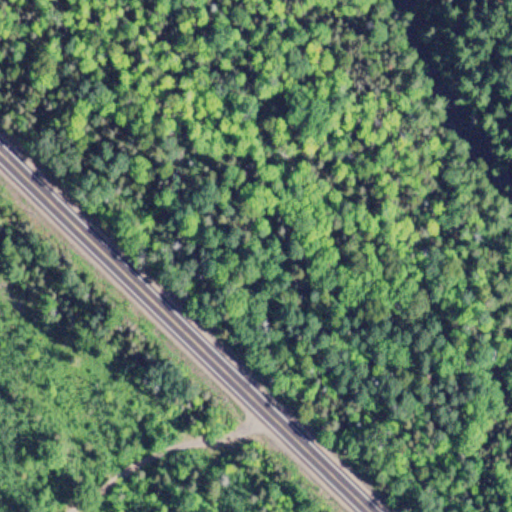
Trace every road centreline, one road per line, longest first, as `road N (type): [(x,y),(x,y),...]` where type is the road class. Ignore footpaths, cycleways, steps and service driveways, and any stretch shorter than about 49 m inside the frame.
road 1 (primary): [(372,511),(0,153)]
road 2 (track): [(266,411),(218,445),(138,464),(74,511)]
